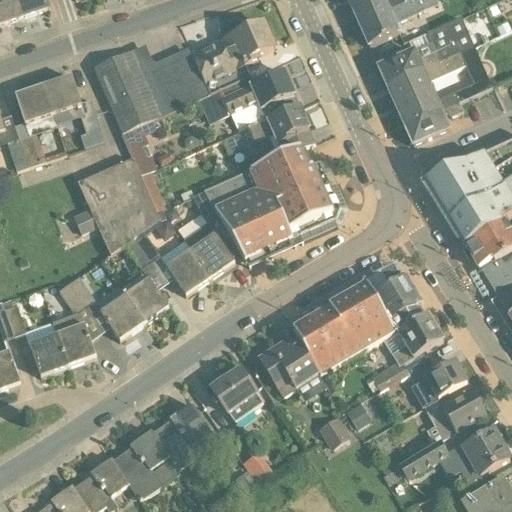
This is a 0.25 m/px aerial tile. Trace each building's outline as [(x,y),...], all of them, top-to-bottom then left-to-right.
[(0,0),(0,30),(24,22),(16,0),(0,0)] [(16,0),(24,22),(49,14),(44,0),(16,0)] [(426,0),(390,0),(385,2),(383,0),(365,0),(350,7),(360,29),(426,0)] [(370,52),(401,38),(396,29),(424,17),(424,16),(433,12),(427,0),(426,0),(360,29),(370,52)] [(211,101),(251,83),(246,71),(259,66),(258,62),(275,54),(264,28),(246,36),(242,26),(236,24),(221,30),(219,36),(223,46),(193,59),(211,101)] [(506,26),(496,32),(500,40),(511,35),(506,26)] [(449,28),(446,30),(428,38),(433,49),(379,72),(387,91),(460,59),(463,58),(449,28)] [(123,139),(153,126),(200,105),(211,101),(193,59),(190,52),(155,68),(155,67),(153,68),(146,53),(142,55),(142,54),(94,75),(112,114),(123,139)] [(431,87),(466,72),(460,59),(387,91),(396,112),(415,103),(434,95),(431,87)] [(232,119),(240,138),(263,127),(298,111),(294,101),(295,101),(294,98),(294,95),(292,91),(290,89),(285,77),(254,90),(251,83),(211,101),(200,105),(211,129),(222,123),(232,119)] [(45,91),(54,121),(83,111),(73,82),(45,91)] [(460,107),(478,99),(474,89),(439,105),(434,95),(415,103),(396,112),(405,132),(460,107)] [(58,132),(54,121),(45,91),(16,101),(30,142),(20,145),(29,172),(46,166),(40,144),(38,144),(37,140),(58,132)] [(464,117),(460,109),(460,107),(405,132),(413,151),(450,135),(444,121),(448,119),(449,121),(452,122),(464,117)] [(233,159),(245,153),(275,140),(279,151),(296,143),(295,141),(310,135),(300,111),(298,111),(263,127),(240,138),(226,144),(233,159)] [(96,119),(86,121),(92,148),(102,146),(96,119)] [(133,165),(141,182),(152,177),(156,175),(151,162),(148,161),(146,161),(142,152),(149,149),(146,141),(157,135),(153,126),(123,139),(133,165)] [(310,135),(295,141),(296,143),(279,151),(284,161),(202,198),(226,237),(228,236),(245,266),(337,225),(341,215),(321,169),(310,174),(302,156),(311,151),(312,153),(313,152),(313,151),(316,149),(310,135)] [(17,176),(29,172),(20,145),(10,148),(8,149),(17,176)] [(511,147),(490,157),(508,190),(497,196),(511,221),(511,147)] [(508,190),(490,157),(426,187),(465,250),(505,226),(511,221),(497,196),(508,190)] [(157,218),(141,182),(133,165),(78,189),(90,214),(74,222),(82,240),(99,234),(111,261),(124,252),(136,244),(145,238),(161,227),(157,218)] [(152,177),(141,182),(157,218),(168,213),(152,177)] [(184,246),(191,256),(211,285),(235,268),(217,242),(226,237),(202,198),(193,202),(208,228),(184,244),(185,246),(184,246)] [(180,220),(175,211),(166,217),(171,226),(180,220)] [(511,258),(511,221),(505,226),(465,250),(481,277),(511,258)] [(176,239),(168,227),(156,235),(164,247),(176,239)] [(162,262),(145,238),(136,244),(153,268),(160,263),(162,262)] [(153,268),(136,244),(124,252),(141,276),(153,268)] [(211,285),(191,256),(167,273),(186,302),(211,285)] [(511,258),(481,277),(497,303),(511,326),(511,258)] [(70,289),(87,313),(96,307),(80,282),(70,289)] [(149,284),(126,301),(145,330),(170,313),(149,284)] [(372,380),(380,396),(432,367),(426,357),(444,346),(436,334),(438,333),(439,330),(435,324),(432,323),(430,324),(428,320),(426,322),(418,309),(421,308),(419,306),(420,303),(414,302),(416,296),(413,295),(412,293),(409,295),(404,287),(405,286),(404,284),(375,302),(364,284),(299,321),(304,329),(297,333),(324,379),(383,342),(397,365),(372,380)] [(53,327),(58,340),(69,373),(97,363),(81,317),(87,313),(70,289),(60,296),(75,319),(53,327)] [(145,330),(126,301),(101,318),(121,347),(145,330)] [(69,373),(58,340),(53,327),(27,337),(18,310),(7,314),(16,342),(26,338),(41,383),(69,373)] [(0,336),(3,346),(16,342),(7,314),(0,316),(0,336)] [(324,379),(297,333),(294,335),(300,347),(289,354),(287,351),(279,356),(277,353),(260,363),(284,402),(320,380),(321,381),(324,379)] [(10,357),(0,360),(0,397),(21,390),(10,357)] [(426,382),(427,384),(412,392),(423,413),(425,412),(425,413),(468,389),(455,366),(426,382)] [(212,395),(228,419),(229,418),(235,428),(264,408),(241,375),(212,395)] [(486,422),(468,389),(425,413),(436,432),(438,431),(446,445),(486,422)] [(358,435),(372,426),(361,408),(346,417),(358,435)] [(152,437),(170,463),(178,475),(218,448),(192,409),(170,424),(172,426),(154,439),(152,437)] [(352,444),(339,423),(319,435),(332,456),(352,444)] [(464,453),(452,459),(469,490),(481,483),(480,481),(482,481),(510,465),(494,436),(464,453)] [(178,475),(170,463),(152,437),(131,452),(132,454),(114,466),(113,464),(112,465),(130,490),(133,494),(141,506),(181,479),(178,475)] [(436,451),(402,470),(399,471),(408,487),(441,468),(450,463),(447,457),(442,447),(436,451)] [(273,476),(260,457),(245,468),(249,474),(258,487),(273,476)] [(385,479),(399,471),(402,470),(398,463),(381,472),(385,479)] [(72,492),(86,511),(106,511),(107,511),(104,508),(130,490),(112,465),(91,479),(93,481),(74,494),(73,492),(72,492)] [(258,487),(249,474),(236,483),(245,495),(258,487)] [(469,491),(457,497),(462,507),(465,511),(491,511),(497,509),(499,511),(511,511),(511,498),(503,484),(489,492),(482,481),(480,481),(481,483),(469,490),(469,491)] [(451,511),(499,511),(497,509),(491,511),(465,511),(462,507),(457,497),(451,488),(441,494),(451,511)] [(86,511),(72,492),(51,506),(53,508),(47,511),(86,511)]
